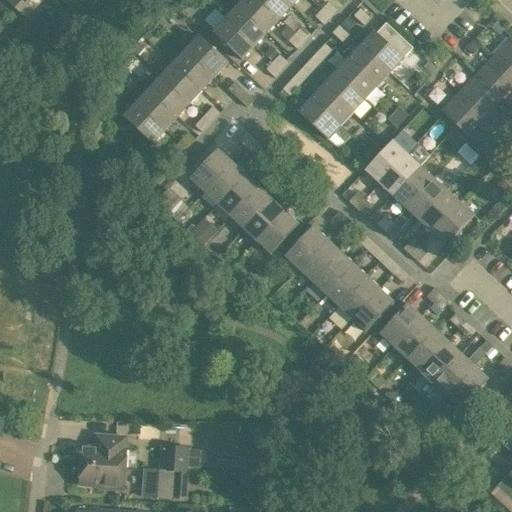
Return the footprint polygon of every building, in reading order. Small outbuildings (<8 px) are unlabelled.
[(27,3),(29,0),(4,0),(25,19),(34,10),(27,3)] [(240,0),(236,5),(267,33),(280,20),(258,0),(240,0)] [(292,7),(284,0),(258,0),(280,20),(292,7)] [(329,4),(322,11),(331,20),(338,13),(329,4)] [(224,18),(255,46),(267,33),(236,5),(224,18)] [(372,21),(361,10),(355,17),(365,27),(372,21)] [(324,27),(331,20),(322,11),(315,19),(324,27)] [(242,61),(255,46),(224,18),(211,32),(242,61)] [(358,27),(351,21),(344,28),(351,35),(358,27)] [(500,21),(492,28),(499,35),(506,28),(500,21)] [(359,46),(389,74),(402,60),(403,60),(412,50),(385,25),(376,35),(372,31),(359,46)] [(351,37),(340,27),(332,35),(343,45),(351,37)] [(302,29),(295,36),(304,45),(311,37),(302,29)] [(145,35),(143,39),(148,44),(151,40),(145,35)] [(196,36),(184,49),(215,78),(227,65),(196,36)] [(298,52),(304,45),(295,36),(289,44),(298,52)] [(511,40),(509,37),(491,57),(511,75),(511,40)] [(475,41),(467,49),(474,55),(481,47),(475,41)] [(22,55),(32,64),(43,51),(34,42),(22,55)] [(138,57),(144,50),(137,44),(135,46),(131,51),(138,57)] [(325,46),(316,56),(324,62),(333,53),(325,46)] [(346,59),(377,87),(389,74),(359,46),(346,59)] [(272,63),(279,56),(270,48),(264,56),(272,63)] [(215,78),(184,49),(171,63),(202,92),(215,78)] [(315,72),(324,62),(316,56),(307,65),(315,72)] [(280,57),(273,64),(282,73),(289,65),(280,57)] [(511,75),(491,57),(474,75),(501,99),(511,89),(511,90),(511,75)] [(334,72),(364,100),(377,87),(346,59),(334,72)] [(202,92),(171,63),(159,76),(190,105),(202,92)] [(275,80),(282,73),(273,64),(266,72),(275,80)] [(121,79),(112,70),(107,76),(116,84),(121,79)] [(301,72),(292,82),(299,89),(308,79),(301,72)] [(322,85),(352,113),(364,100),(334,72),(322,85)] [(501,99),(474,75),(457,93),(495,128),(502,119),(492,109),(501,99)] [(190,105),(159,76),(146,89),(178,118),(190,105)] [(440,108),(455,92),(443,81),(428,97),(440,108)] [(290,98),(299,89),(292,82),(283,91),(290,98)] [(228,92),(238,101),(245,93),(235,84),(228,92)] [(309,99),(339,127),(352,113),(322,85),(309,99)] [(178,118),(146,89),(134,102),(165,131),(178,118)] [(255,102),(245,93),(238,101),(248,110),(255,102)] [(487,135),(495,128),(457,93),(440,112),(466,137),(477,126),(487,135)] [(327,140),(339,127),(309,99),(297,112),(327,140)] [(152,145),(165,131),(134,102),(121,116),(152,145)] [(214,108),(205,118),(212,125),(221,116),(214,108)] [(398,108),(387,120),(397,129),(408,117),(398,108)] [(203,135),(212,125),(205,118),(195,128),(203,135)] [(233,138),(243,147),(252,138),(242,129),(233,138)] [(394,139),(413,154),(420,146),(401,131),(394,139)] [(189,135),(180,144),(187,152),(196,142),(189,135)] [(261,147),(252,138),(243,147),(253,156),(261,147)] [(364,172),(379,186),(407,155),(392,141),(364,172)] [(178,161),(187,152),(180,144),(171,154),(178,161)] [(188,179),(203,193),(232,163),(216,149),(188,179)] [(407,155),(379,186),(392,198),(421,167),(407,155)] [(260,167),(270,176),(276,169),(266,160),(260,167)] [(232,163),(203,193),(217,206),(245,175),(232,163)] [(421,167),(392,198),(405,210),(433,179),(421,167)] [(286,178),(276,169),(270,176),(279,185),(286,178)] [(245,175),(217,206),(230,218),(258,188),(245,175)] [(433,179),(405,210),(418,222),(447,191),(433,179)] [(503,197),(511,188),(503,180),(494,189),(503,197)] [(286,191),(296,200),(302,194),(293,185),(286,191)] [(258,188),(230,218),(243,230),(271,200),(258,188)] [(447,191),(418,222),(432,235),(460,204),(447,191)] [(311,203),(302,194),(296,200),(305,209),(311,203)] [(348,203),(355,210),(364,201),(356,194),(348,203)] [(271,200),(243,230),(256,242),(284,212),(271,200)] [(371,208),(364,201),(355,210),(363,217),(371,208)] [(473,216),(460,204),(432,235),(445,247),(473,216)] [(298,225),(284,212),(256,242),(269,255),(298,225)] [(333,221),(340,227),(346,220),(339,213),(333,221)] [(376,226),(384,232),(392,223),(385,216),(376,226)] [(354,227),(346,220),(340,227),(347,234),(354,227)] [(204,221),(190,235),(202,246),(216,231),(204,221)] [(399,230),(392,223),(384,232),(391,239),(399,230)] [(190,235),(195,229),(191,226),(186,231),(190,235)] [(283,258),(299,272),(327,241),(312,227),(283,258)] [(357,243),(366,252),(373,244),(363,235),(357,243)] [(327,241),(299,272),(312,284),(340,253),(327,241)] [(403,250),(410,257),(419,248),(411,241),(403,250)] [(383,253),(373,244),(366,252),(376,261),(383,253)] [(426,254),(419,248),(410,257),(418,264),(426,254)] [(340,253),(312,284),(325,296),(353,266),(340,253)] [(383,267),(393,276),(399,269),(390,260),(383,267)] [(353,266),(325,296),(338,309),(366,278),(353,266)] [(409,278),(399,269),(393,276),(402,285),(409,278)] [(366,278),(338,309),(351,321),(379,290),(366,278)] [(426,298),(433,305),(442,296),(435,289),(426,298)] [(393,303),(379,290),(351,321),(365,333),(393,303)] [(449,303),(442,296),(433,305),(441,312),(449,303)] [(377,334),(393,349),(422,318),(406,303),(377,334)] [(449,321),(459,330),(465,323),(456,314),(449,321)] [(422,318),(393,349),(406,361),(435,330),(422,318)] [(475,332),(465,323),(459,330),(469,339),(475,332)] [(435,330),(406,361),(419,373),(448,342),(435,330)] [(492,347),(481,338),(475,345),(485,355),(492,347)] [(448,342),(419,373),(432,385),(461,355),(448,342)] [(362,362),(354,354),(348,361),(357,368),(362,362)] [(461,355),(432,385),(446,398),(474,367),(461,355)] [(511,366),(505,359),(495,370),(502,376),(511,366)] [(488,380),(474,367),(446,398),(459,411),(488,380)] [(378,376),(373,370),(366,378),(371,383),(378,376)] [(398,395),(396,393),(386,392),(383,395),(391,402),(398,395)] [(82,448),(80,467),(124,470),(126,451),(124,451),(125,439),(94,437),(93,449),(82,448)] [(158,473),(186,474),(186,469),(198,470),(200,451),(160,449),(158,473)] [(123,491),(124,470),(80,467),(79,486),(99,488),(99,489),(123,491)] [(511,470),(497,487),(511,500),(511,470)] [(184,500),(186,474),(158,473),(144,472),(142,497),(184,500)]
